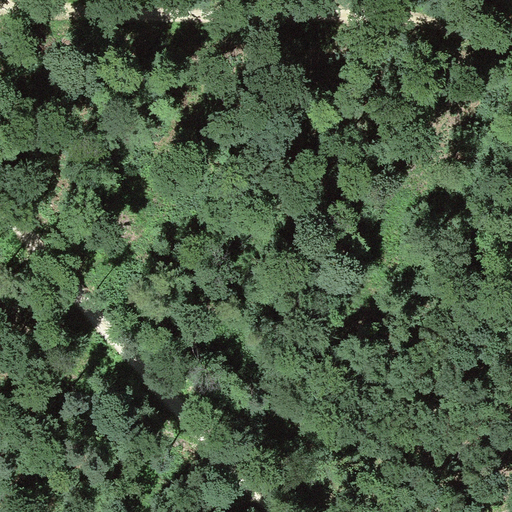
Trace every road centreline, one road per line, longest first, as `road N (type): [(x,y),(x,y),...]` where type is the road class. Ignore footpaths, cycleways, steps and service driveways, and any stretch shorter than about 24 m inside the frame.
road 1 (track): [(511,29),(29,0)]
road 2 (track): [(0,200),(285,511)]
